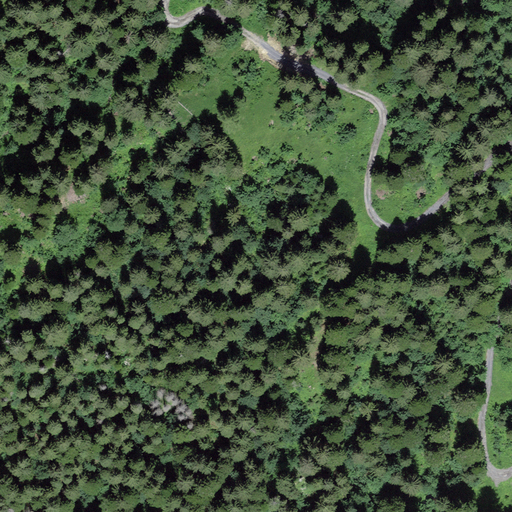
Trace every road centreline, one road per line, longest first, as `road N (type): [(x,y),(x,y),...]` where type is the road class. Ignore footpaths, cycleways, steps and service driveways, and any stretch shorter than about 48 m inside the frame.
road 1 (track): [(511,146),(419,220),(382,224),(366,194),(381,107),(212,11),(172,23),(165,0)]
road 2 (track): [(511,467),(488,468),(482,420),(494,331),(511,290)]
